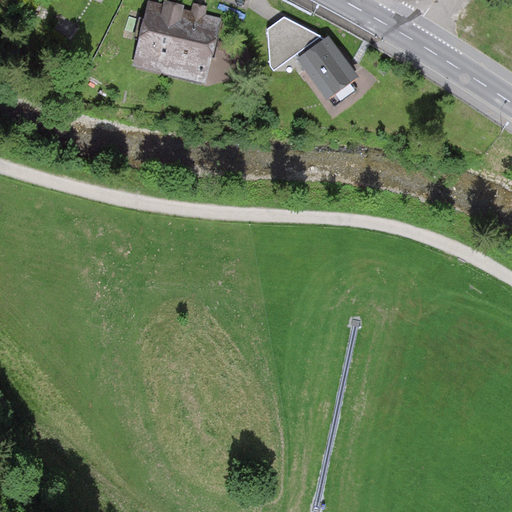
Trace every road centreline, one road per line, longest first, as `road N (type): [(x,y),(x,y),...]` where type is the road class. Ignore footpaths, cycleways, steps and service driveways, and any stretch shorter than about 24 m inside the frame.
road 1 (track): [(511,277),(464,251),(358,219),(197,211),(0,165)]
road 2 (tertiary): [(405,36),(511,104)]
